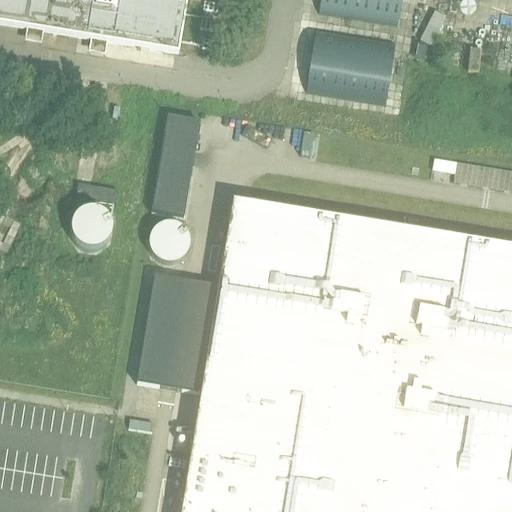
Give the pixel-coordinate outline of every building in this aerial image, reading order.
[(0,0),(0,23),(175,52),(183,0),(0,0)] [(320,0),(318,13),(398,27),(402,0),(320,0)] [(315,38),(306,93),(385,107),(395,51),(315,38)] [(113,109),(110,128),(117,129),(120,110),(113,109)] [(117,193),(77,186),(75,198),(115,205),(117,193)] [(146,321),(135,386),(199,396),(179,511),(511,511),(511,249),(231,203),(217,290),(201,287),(153,279),(146,321)] [(151,435),(153,425),(131,422),(129,432),(151,435)]
